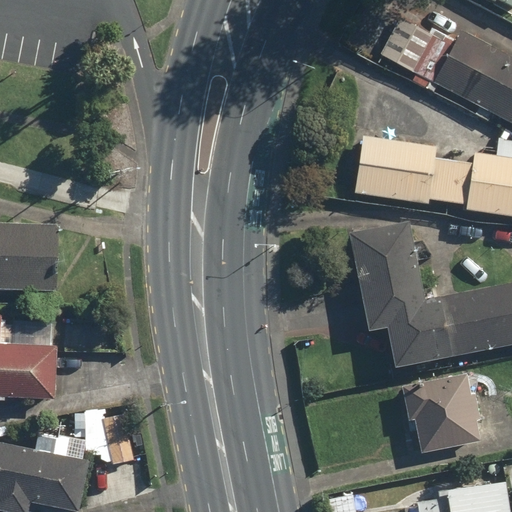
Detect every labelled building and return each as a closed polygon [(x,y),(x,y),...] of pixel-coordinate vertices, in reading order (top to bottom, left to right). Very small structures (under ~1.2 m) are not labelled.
[(511,0),(490,0),(511,10),(511,0)] [(429,83),(511,126),(511,64),(442,27),(411,85),(424,91),(429,83)] [(432,148),(358,141),(351,197),(421,206),(422,202),(462,207),(461,213),(511,219),(511,162),(470,157),(469,163),(430,158),(432,148)] [(0,293),(50,295),(53,226),(0,223),(0,293)] [(381,329),(389,370),(511,346),(511,284),(417,303),(403,226),(345,237),(363,332),(381,329)] [(0,397),(50,400),(52,353),(65,354),(66,321),(0,317),(0,397)] [(464,376),(399,390),(406,420),(410,419),(418,455),(478,443),(464,376)] [(122,416),(99,422),(110,467),(133,462),(122,416)] [(30,452),(0,446),(0,511),(24,511),(25,507),(52,511),(75,511),(84,463),(52,457),(55,440),(33,436),(30,452)] [(502,511),(499,483),(432,491),(434,505),(415,507),(415,511),(502,511)]
